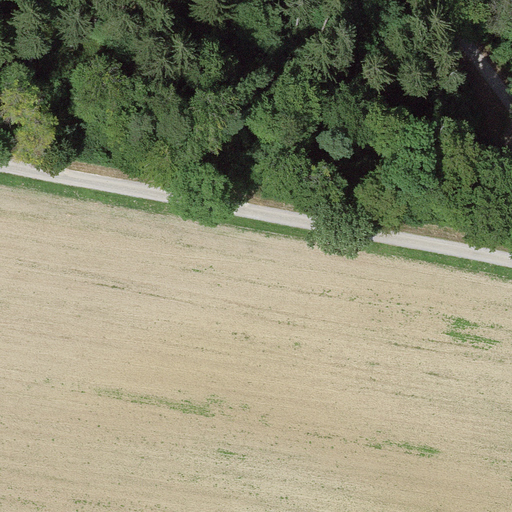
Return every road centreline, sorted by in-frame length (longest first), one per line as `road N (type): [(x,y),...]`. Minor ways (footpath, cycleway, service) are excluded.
road 1 (track): [(511,265),(0,169)]
road 2 (track): [(511,101),(436,0)]
